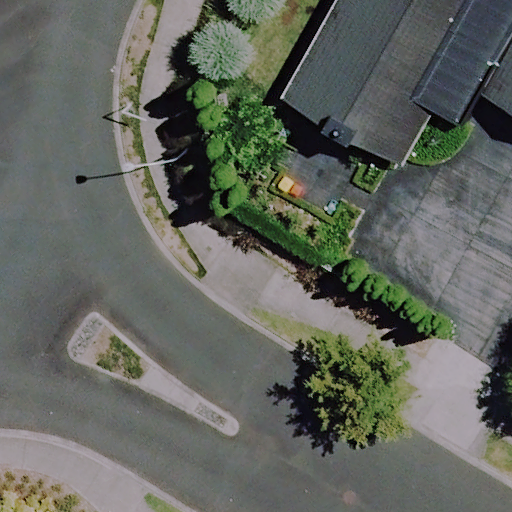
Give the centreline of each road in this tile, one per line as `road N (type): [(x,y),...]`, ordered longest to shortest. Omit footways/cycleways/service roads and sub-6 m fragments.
road 1 (residential): [(380,511),(32,305)]
road 2 (residential): [(35,75),(61,130),(69,191),(59,251),(32,305)]
